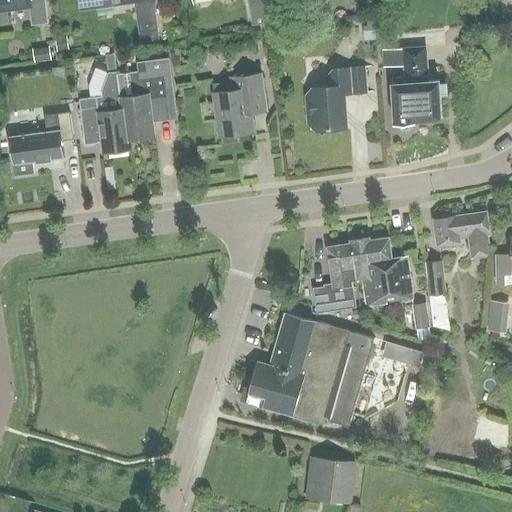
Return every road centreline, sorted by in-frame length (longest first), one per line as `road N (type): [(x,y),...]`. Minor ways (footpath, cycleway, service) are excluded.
road 1 (unclassified): [(168,511),(245,247),(245,211)]
road 2 (tertiary): [(245,211),(469,178),(511,161)]
road 3 (tertiary): [(0,246),(245,211)]
